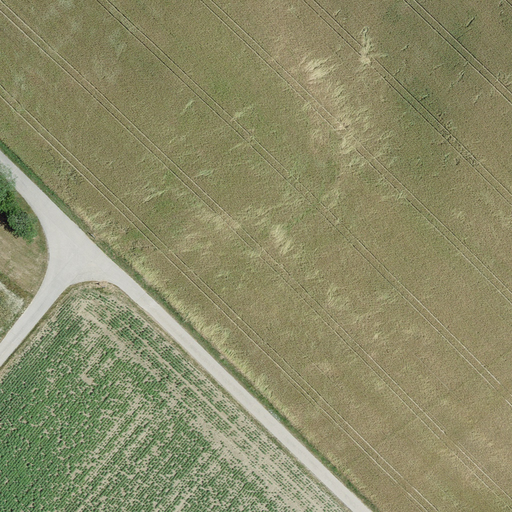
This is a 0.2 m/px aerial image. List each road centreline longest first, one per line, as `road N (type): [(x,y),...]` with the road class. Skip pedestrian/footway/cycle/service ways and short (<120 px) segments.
road 1 (track): [(83,262),(344,511)]
road 2 (unclassified): [(0,360),(83,262),(0,179)]
